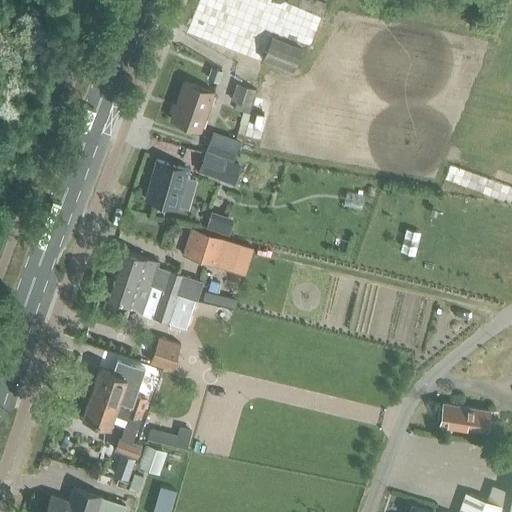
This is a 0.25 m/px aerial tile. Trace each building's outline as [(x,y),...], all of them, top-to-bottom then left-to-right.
[(293,70),(301,48),(271,36),(263,59),(293,70)] [(170,118),(201,128),(214,91),(183,80),(176,102),(172,101),(169,111),(172,112),(170,118)] [(250,110),(257,87),(240,82),(232,105),(250,110)] [(206,150),(233,159),(237,147),(240,140),(213,131),(206,150)] [(221,178),(227,159),(204,151),(200,164),(207,167),(205,173),(221,178)] [(177,206),(182,188),(187,168),(156,159),(145,197),(177,206)] [(206,224),(229,232),(235,215),(212,207),(206,224)] [(189,255),(212,263),(221,236),(198,228),(189,255)] [(175,297),(194,301),(195,299),(187,296),(178,293),(179,291),(196,296),(201,281),(184,275),(167,270),(157,266),(156,267),(145,264),(147,257),(119,247),(110,274),(111,274),(175,297)] [(111,274),(110,274),(103,294),(131,304),(134,297),(145,301),(142,313),(185,327),(194,301),(175,297),(111,274)] [(172,368),(176,356),(180,343),(158,336),(150,361),(172,368)] [(99,367),(89,394),(142,411),(142,409),(141,408),(144,400),(137,398),(132,396),(133,393),(134,392),(142,367),(119,359),(115,372),(107,370),(99,367)] [(89,394),(82,415),(109,424),(113,413),(127,418),(121,436),(119,435),(114,448),(122,451),(137,456),(139,448),(141,443),(132,440),(142,411),(89,394)] [(437,417),(440,417),(439,422),(455,425),(455,426),(470,428),(486,430),(488,418),(489,410),(465,405),(442,401),(442,407),(439,406),(437,417)] [(179,430),(149,427),(147,440),(190,445),(192,426),(179,425),(179,430)] [(228,458),(231,447),(220,444),(217,455),(228,458)] [(141,465),(156,471),(163,452),(148,446),(141,465)] [(162,484),(153,511),(172,511),(179,488),(162,484)] [(94,511),(100,494),(73,486),(69,500),(65,499),(51,494),(44,511),(94,511)] [(511,511),(511,491),(509,507),(465,491),(457,511),(511,511)] [(432,511),(412,503),(408,511),(446,511),(440,510),(439,511),(432,511)]
